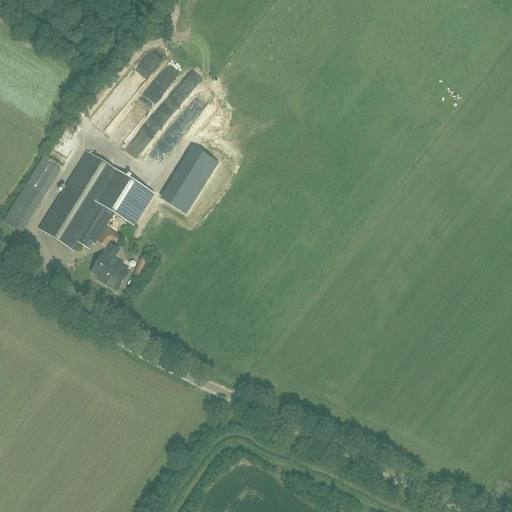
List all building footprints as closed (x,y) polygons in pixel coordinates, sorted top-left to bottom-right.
[(57,20),(50,19),(49,27),(55,28),(57,20)] [(146,48),(119,75),(130,86),(157,59),(146,48)] [(58,126),(70,133),(76,123),(64,116),(58,126)] [(169,122),(158,137),(167,145),(179,129),(169,122)] [(122,146),(129,152),(150,129),(143,123),(122,146)] [(73,251),(78,243),(89,250),(93,244),(95,245),(114,214),(133,226),(153,194),(86,153),(38,230),(73,251)] [(20,233),(59,170),(42,159),(3,222),(20,233)] [(107,240),(111,239),(116,242),(119,237),(107,229),(102,237),(107,240)] [(116,263),(116,264),(117,262),(113,260),(119,250),(111,246),(104,256),(102,254),(90,274),(103,282),(103,283),(116,263)] [(129,272),(116,264),(116,263),(103,283),(103,282),(102,284),(116,292),(129,272)]
